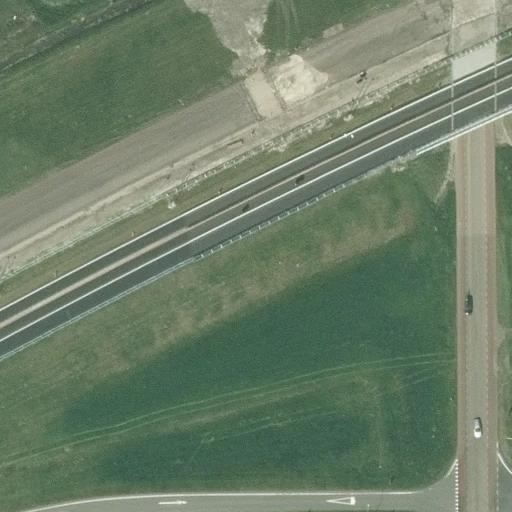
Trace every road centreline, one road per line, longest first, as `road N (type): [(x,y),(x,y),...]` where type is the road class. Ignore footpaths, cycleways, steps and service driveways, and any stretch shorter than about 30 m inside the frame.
road 1 (motorway): [(0,331),(189,229),(511,74)]
road 2 (motorway): [(477,0),(150,153),(0,233)]
road 3 (tertiary): [(475,499),(472,0)]
road 4 (motorway): [(59,511),(475,499)]
